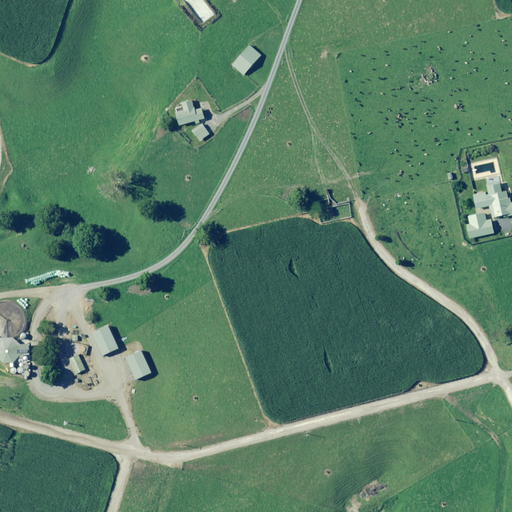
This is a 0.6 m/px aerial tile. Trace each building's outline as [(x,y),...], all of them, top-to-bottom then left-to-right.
[(213,16),(201,0),(182,0),(201,25),(213,16)] [(261,56),(250,46),(233,65),(244,75),(261,56)] [(181,126),(194,122),(196,125),(200,124),(199,120),(204,119),(201,109),(195,111),(192,100),(182,103),(174,106),(181,126)] [(209,134),(202,124),(192,131),(200,141),(209,134)] [(510,198),(508,198),(506,191),(502,192),(500,184),(487,187),(489,195),(486,195),(485,191),(473,194),(476,209),(490,206),(493,218),(510,214),(510,216),(511,215),(511,202),(511,203),(510,198)] [(486,221),(484,213),(468,217),(470,224),(467,225),(470,239),(494,234),(491,220),(486,221)] [(67,281),(66,271),(43,273),(44,282),(67,281)] [(119,349),(109,327),(92,334),(103,356),(119,349)] [(1,339),(0,340),(0,360),(3,363),(14,363),(20,357),(20,354),(29,354),(29,345),(20,345),(14,338),(1,339)] [(151,373),(142,351),(126,358),(136,380),(151,373)] [(85,370),(78,355),(69,360),(76,374),(85,370)]
